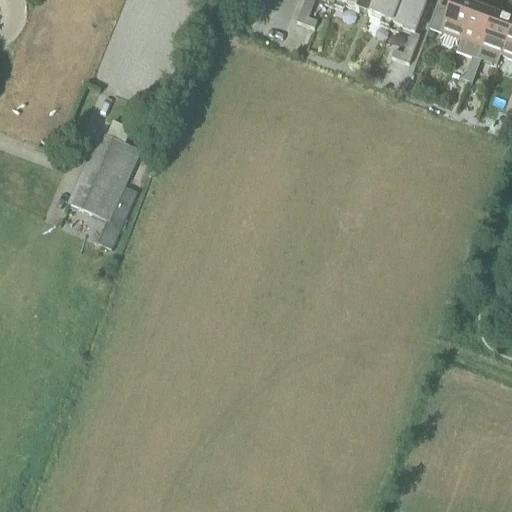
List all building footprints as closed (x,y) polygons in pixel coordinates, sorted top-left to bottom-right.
[(403,58),(395,54),(392,62),(409,68),(420,40),(415,38),(428,0),(306,0),(297,26),(314,33),(317,26),(309,22),(316,1),(411,37),(403,58)] [(438,9),(429,32),(442,37),(440,42),(442,48),(452,51),(457,48),(459,43),(460,44),(461,44),(474,9),(453,2),(449,13),(438,9)] [(473,62),(473,63),(477,64),(494,17),(474,9),(461,44),(460,44),(456,55),(473,62)] [(473,63),(469,74),(476,77),(481,64),(495,69),(499,58),(501,59),(511,30),(511,23),(494,17),(477,64),(473,63)] [(511,30),(501,59),(511,63),(511,30)] [(476,77),(469,74),(465,85),(472,88),(476,77)] [(97,144),(83,176),(120,192),(121,190),(134,160),(138,153),(125,147),(107,139),(101,136),(97,144)] [(83,176),(69,207),(106,224),(103,232),(97,246),(112,254),(134,203),(136,199),(126,195),(120,192),(83,176)]
